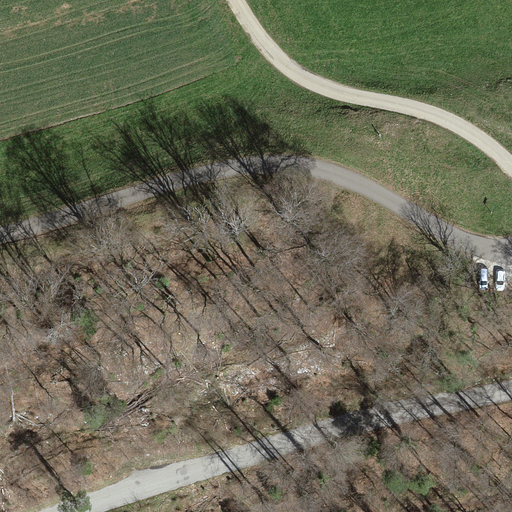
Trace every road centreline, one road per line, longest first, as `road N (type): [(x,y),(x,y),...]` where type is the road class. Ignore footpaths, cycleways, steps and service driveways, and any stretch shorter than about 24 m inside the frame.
road 1 (unclassified): [(511,253),(477,246),(347,178),(266,163),(170,182),(0,233)]
road 2 (unclassified): [(511,387),(196,466),(60,511)]
road 3 (unclassified): [(235,0),(299,75),(433,113),(511,167)]
